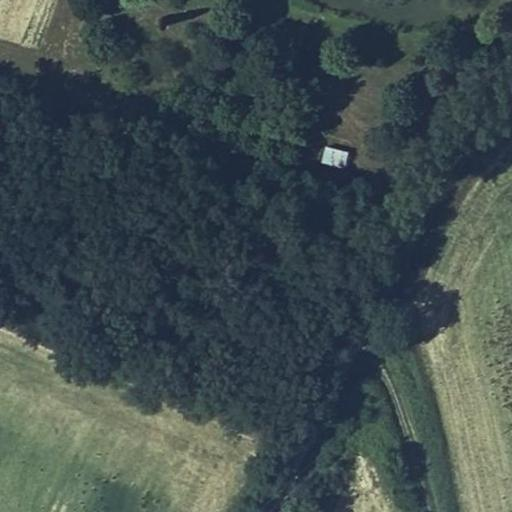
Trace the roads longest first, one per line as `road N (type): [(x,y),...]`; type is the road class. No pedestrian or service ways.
road 1 (track): [(273,511),(466,144),(511,102)]
road 2 (track): [(368,339),(402,399),(433,511)]
